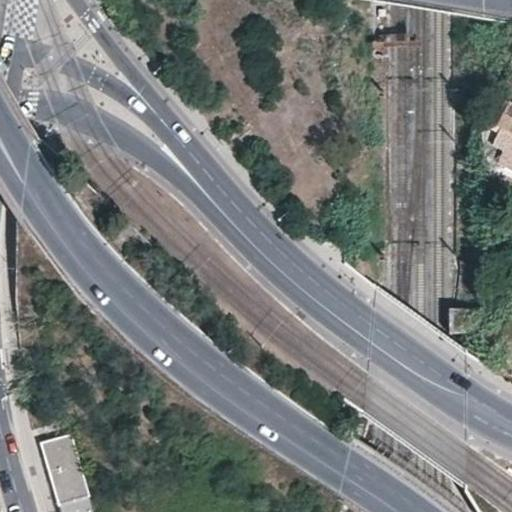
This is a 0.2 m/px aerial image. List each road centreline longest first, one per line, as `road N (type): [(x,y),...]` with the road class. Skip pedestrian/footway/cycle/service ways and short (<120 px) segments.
road 1 (primary): [(394,511),(256,419),(120,308),(0,143)]
road 2 (tertiary): [(511,420),(368,335),(262,247),(203,184)]
road 3 (tertiary): [(3,100),(89,111),(203,184)]
road 4 (tertiary): [(149,101),(23,47)]
road 5 (tertiary): [(149,101),(144,81),(78,0)]
